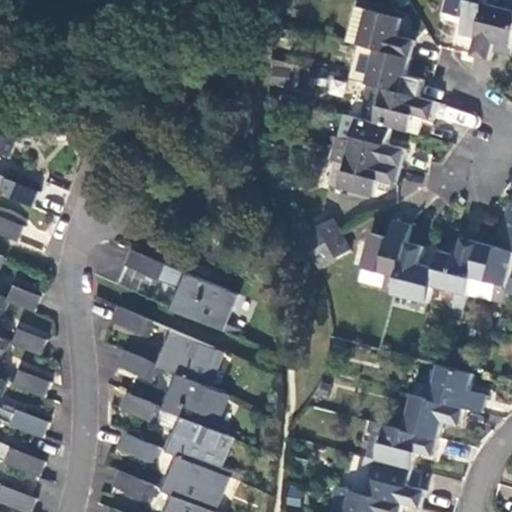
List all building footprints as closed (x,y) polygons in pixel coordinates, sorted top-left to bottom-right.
[(490,2),(490,0),(446,0),(442,17),(466,24),(464,31),(481,36),(490,2)] [(511,0),(508,0),(507,6),(490,2),(481,36),(477,54),(494,58),(497,48),(499,40),(511,43),(511,0)] [(380,48),(415,57),(419,40),(402,35),(406,17),(361,6),(352,41),(380,48)] [(511,52),(511,43),(499,40),(497,48),(511,52)] [(370,83),(421,97),(427,78),(410,73),(415,57),(380,48),(370,83)] [(413,132),(418,113),(434,118),(439,101),(421,97),(370,83),(364,105),(367,106),(363,119),(396,127),(413,132)] [(361,118),(348,115),(343,138),(356,141),(361,118)] [(363,119),(361,118),(356,141),(343,138),(338,137),(335,149),(404,167),(408,149),(392,145),(396,127),(363,119)] [(0,190),(36,206),(43,191),(0,172),(0,150),(11,155),(17,140),(0,132),(0,190)] [(399,184),(404,167),(335,149),(332,160),(336,162),(330,183),(378,196),(383,179),(399,184)] [(511,202),(501,246),(484,241),(471,289),(495,295),(494,299),(505,302),(511,275),(511,202)] [(0,231),(21,241),(28,225),(0,212),(0,231)] [(313,251),(346,232),(336,215),(302,235),(313,251)] [(411,240),(415,224),(398,220),(394,236),(376,232),(367,267),(389,273),(385,286),(384,289),(397,293),(411,240)] [(355,246),(346,232),(313,251),(323,265),(355,246)] [(471,289),(484,241),(466,237),(461,253),(445,249),(440,267),(436,284),(459,290),(456,304),(467,307),(471,289)] [(431,302),(436,284),(440,267),(424,263),(429,245),(411,240),(397,293),(431,302)] [(238,293),(189,272),(134,249),(127,265),(182,289),(174,306),(223,327),(238,293)] [(389,273),(367,267),(363,280),(385,286),(389,273)] [(0,294),(4,296),(37,310),(43,295),(6,279),(0,292),(0,294)] [(152,338),(159,322),(122,305),(115,322),(152,338)] [(8,338),(43,353),(49,339),(11,322),(5,337),(8,338)] [(211,385),(226,350),(174,328),(159,362),(165,365),(181,372),(211,385)] [(5,337),(0,334),(0,357),(8,338),(5,337)] [(165,365),(159,362),(127,349),(120,364),(158,381),(165,365)] [(9,379),(46,395),(53,380),(16,364),(9,379)] [(472,390),(477,373),(467,371),(451,367),(443,365),(437,386),(421,381),(418,394),(468,407),(486,411),(490,395),(472,390)] [(216,428),(232,395),(211,385),(181,372),(165,406),(216,428)] [(216,428),(165,406),(130,390),(123,406),(176,429),(167,448),(180,454),(218,470),(234,436),(216,428)] [(468,407),(418,394),(409,429),(443,438),(448,421),(463,425),(468,407)] [(13,405),(0,398),(0,416),(2,418),(7,420),(13,405)] [(7,420),(44,436),(52,420),(14,403),(13,405),(7,420)] [(0,423),(2,418),(0,416),(0,456),(41,474),(48,459),(0,438),(0,423)] [(409,429),(374,420),(371,431),(376,433),(370,456),(416,467),(421,451),(438,456),(443,438),(409,429)] [(164,447),(126,431),(120,446),(156,462),(164,447)] [(215,510),(231,476),(218,470),(180,454),(164,488),(175,493),(215,510)] [(411,484),(416,467),(370,456),(365,479),(359,477),(356,489),(407,502),(425,507),(430,489),(421,487),(411,484)] [(425,470),(416,467),(411,484),(421,487),(425,470)] [(159,486),(120,469),(113,484),(152,501),(159,486)] [(0,498),(30,511),(32,511),(39,497),(0,479),(0,498)] [(356,489),(340,485),(337,497),(341,498),(337,511),(404,511),(407,502),(356,489)] [(219,511),(215,510),(175,493),(166,511),(219,511)]
